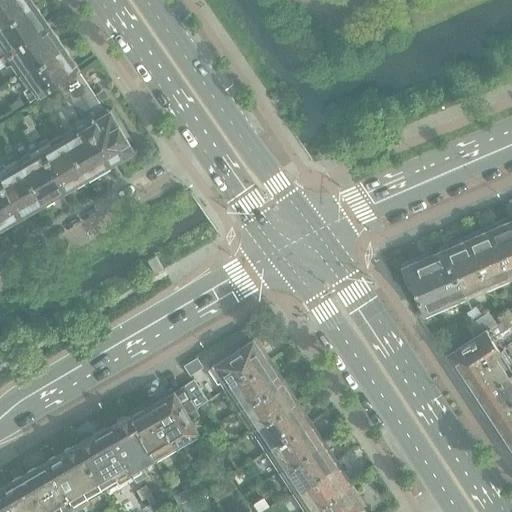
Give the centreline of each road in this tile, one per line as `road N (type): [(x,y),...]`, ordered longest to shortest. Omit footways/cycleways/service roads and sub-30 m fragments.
road 1 (secondary): [(498,511),(312,233)]
road 2 (tertiary): [(0,422),(281,250)]
road 3 (secondary): [(281,250),(456,506)]
road 4 (secondary): [(312,233),(145,0)]
road 5 (residential): [(211,152),(0,277)]
road 6 (residential): [(312,233),(511,146)]
road 7 (secondary): [(104,0),(211,152)]
road 8 (secondary): [(211,152),(281,250)]
